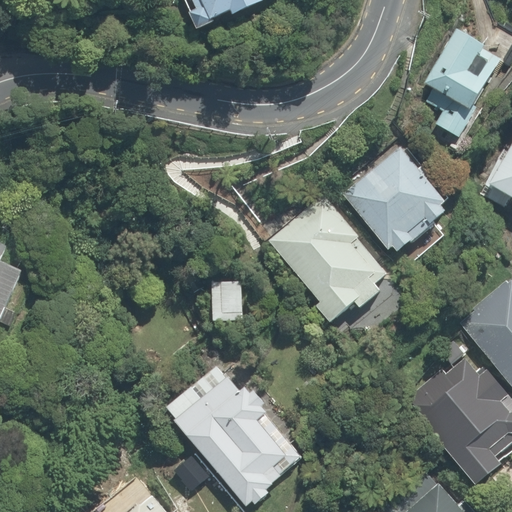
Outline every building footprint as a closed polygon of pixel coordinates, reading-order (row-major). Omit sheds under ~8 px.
[(195,0),(202,14),(194,18),(202,33),(239,16),(241,21),(271,7),(267,0),(195,0)] [(435,126),(457,140),(506,66),(458,33),(423,86),(450,103),(435,126)] [(511,202),(511,145),(487,188),(511,202)] [(397,147),(343,189),(396,258),(451,216),(397,147)] [(331,326),(353,307),(361,316),(383,298),(375,289),(390,277),(326,200),(267,250),(331,326)] [(8,258),(0,254),(0,332),(25,280),(2,270),(8,258)] [(511,274),(456,314),(511,394),(511,274)] [(239,283),(208,284),(208,327),(240,326),(239,283)] [(465,364),(447,377),(442,370),(407,396),(476,490),(501,472),(492,460),(511,445),(511,401),(489,371),(477,380),(465,364)] [(267,493),(306,460),(227,366),(170,415),(252,511),(254,511),(271,498),(267,493)] [(426,495),(402,511),(468,511),(436,467),(415,481),(426,495)] [(164,511),(157,502),(143,511),(164,511)]
